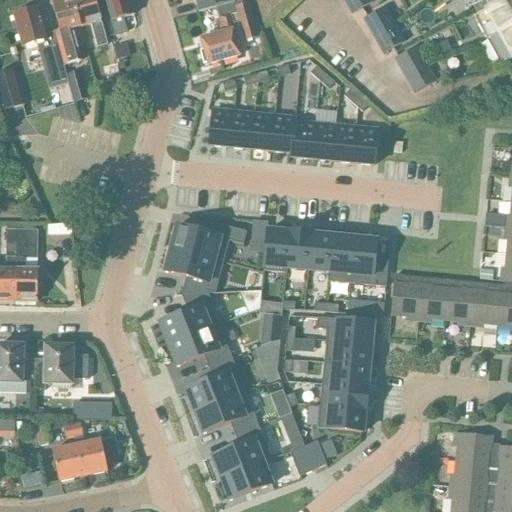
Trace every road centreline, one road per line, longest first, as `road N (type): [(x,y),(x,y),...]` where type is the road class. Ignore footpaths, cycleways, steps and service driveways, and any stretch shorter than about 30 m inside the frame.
road 1 (residential): [(437,204),(148,171)]
road 2 (residential): [(320,511),(381,458),(407,405),(423,391),(511,398)]
road 3 (residential): [(166,483),(103,318)]
road 4 (residential): [(148,171),(169,88),(150,0)]
road 5 (residential): [(148,178),(0,149)]
road 6 (residential): [(103,318),(148,178)]
